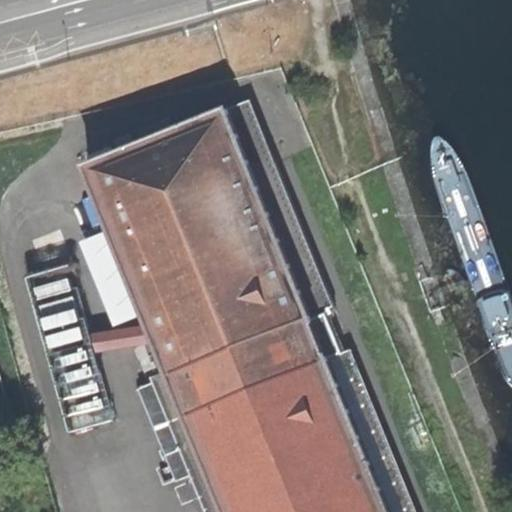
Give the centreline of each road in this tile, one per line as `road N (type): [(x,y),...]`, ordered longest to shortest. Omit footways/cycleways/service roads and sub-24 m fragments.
road 1 (track): [(296,0),(491,511)]
road 2 (primary): [(0,39),(151,0)]
